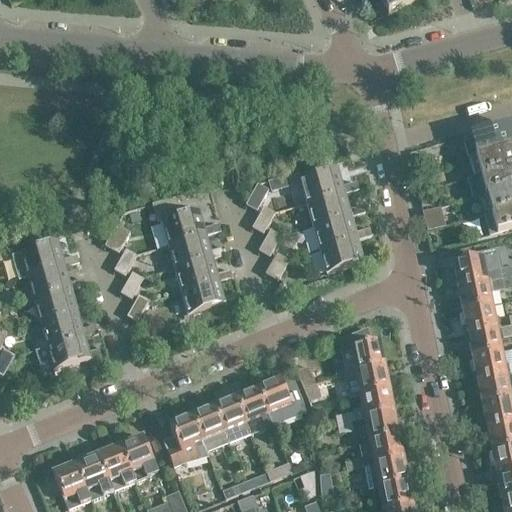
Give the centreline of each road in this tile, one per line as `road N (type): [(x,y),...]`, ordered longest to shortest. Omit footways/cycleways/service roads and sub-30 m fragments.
road 1 (residential): [(457,511),(411,280)]
road 2 (residential): [(166,54),(356,71)]
road 3 (residential): [(0,39),(166,54)]
road 4 (residential): [(266,340),(411,280)]
road 5 (residential): [(135,393),(99,245)]
road 6 (residential): [(0,448),(135,393)]
road 7 (residential): [(411,280),(383,141)]
road 8 (residential): [(135,393),(266,340)]
road 9 (residential): [(266,340),(236,206)]
road 10 (residential): [(383,141),(511,107)]
